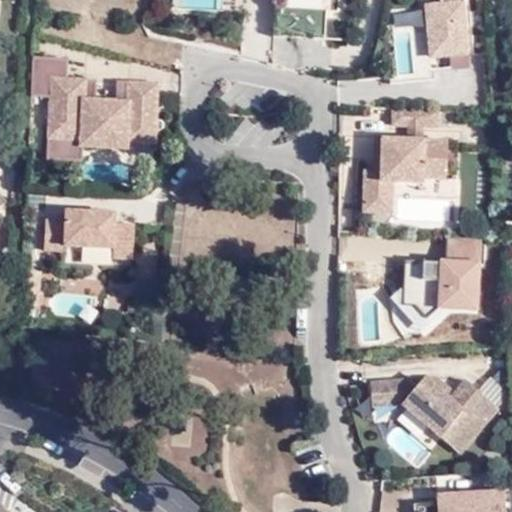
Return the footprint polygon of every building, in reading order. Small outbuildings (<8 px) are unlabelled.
[(464,0),(443,0),(424,1),(427,54),(470,52),(464,0)] [(70,58),(32,57),(32,94),(49,96),(48,156),(83,160),(83,144),(158,147),(159,81),(120,79),(121,97),(98,95),(97,77),(69,76),(70,58)] [(363,169),(363,211),(394,211),(395,180),(446,179),(448,137),(426,137),(427,133),(377,135),(375,169),(363,169)] [(0,212),(0,211),(9,204),(0,191),(0,240),(4,238),(0,233),(0,221),(4,218),(0,212)] [(47,218),(44,249),(62,251),(63,243),(112,245),(112,259),(133,261),(135,223),(117,221),(118,208),(66,205),(64,218),(47,218)] [(407,256),(404,300),(477,308),(481,256),(485,256),(486,238),(447,236),(447,257),(407,256)] [(408,378),(370,381),(371,404),(403,403),(459,454),(499,407),(462,379),(449,392),(426,374),(415,384),(408,378)] [(505,488),(439,491),(440,505),(416,506),(416,511),(502,511),(503,511),(506,511),(505,488)]
